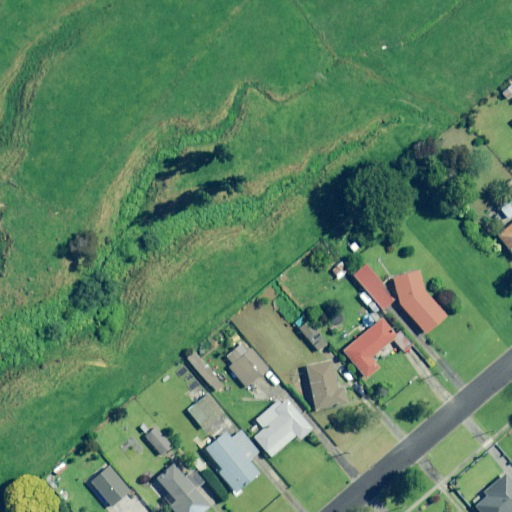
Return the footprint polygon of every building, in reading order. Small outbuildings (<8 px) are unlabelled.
[(511,96),(511,84),(501,94),(507,101),(511,96)] [(511,224),(497,236),(511,254),(511,224)] [(383,310),(395,299),(364,264),(352,275),(366,291),(383,310)] [(418,270),(394,278),(399,305),(425,334),(447,315),(425,291),(418,270)] [(329,345),(303,315),(294,323),(319,353),(329,345)] [(365,380),(380,367),(373,358),(378,354),(382,360),(398,347),(402,350),(409,344),(400,334),(396,337),(381,318),(342,351),(365,380)] [(267,369),(243,342),(225,357),(232,364),(228,367),(245,387),(267,369)] [(208,361),(197,349),(186,359),(216,392),(223,385),(205,364),(208,361)] [(343,403),(333,360),(305,367),(315,410),(343,403)] [(225,415),(209,394),(187,410),(204,431),(225,415)] [(282,406),(278,401),(255,419),(258,422),(248,430),(270,457),(310,424),(303,416),(290,399),(282,406)] [(171,446),(155,427),(144,436),(160,455),(171,446)] [(258,453),(240,431),(231,439),(225,432),(204,449),(221,470),(217,473),(234,493),(258,474),(248,461),(258,453)] [(202,511),(209,506),(172,464),(155,479),(175,501),(168,507),(172,511),(202,511)] [(129,492),(109,467),(89,482),(110,507),(129,492)] [(511,511),(511,480),(506,473),(483,492),(486,496),(474,506),(478,511),(511,511)]
